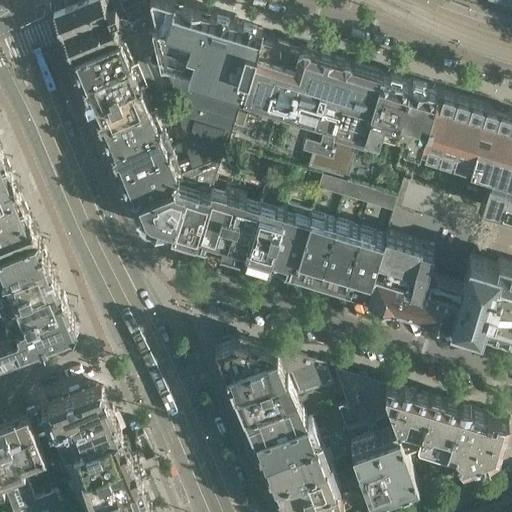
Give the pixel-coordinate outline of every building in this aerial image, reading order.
[(134,30),(156,20),(152,1),(145,4),(144,1),(137,4),(138,7),(135,8),(135,7),(126,11),(121,0),(76,0),(53,10),(60,24),(59,25),(66,41),(73,56),(74,56),(134,30)] [(207,159),(228,150),(231,141),(229,140),(245,86),(261,33),(263,27),(174,0),(151,0),(152,1),(156,20),(162,46),(191,164),(190,167),(207,159)] [(127,49),(141,43),(145,53),(162,46),(156,20),(134,30),(74,56),(83,79),(131,59),(127,49)] [(362,130),(381,69),(351,60),(301,44),(301,45),(261,33),(245,86),(285,99),(284,101),(336,117),(335,121),(362,130)] [(140,82),(131,59),(83,79),(82,79),(83,81),(84,80),(93,101),(140,82)] [(372,154),(382,124),(394,127),(409,77),(382,69),(381,69),(362,130),(357,149),(349,176),(374,184),(380,166),(367,163),(370,153),(372,154)] [(412,166),(437,86),(409,77),(394,127),(407,131),(398,161),(412,166)] [(150,105),(140,82),(93,101),(102,124),(101,124),(102,125),(103,125),(150,105)] [(511,108),(437,86),(412,166),(413,166),(410,175),(441,185),(451,154),(511,171),(511,108)] [(159,127),(150,105),(103,125),(112,146),(159,127)] [(168,149),(159,127),(112,146),(111,147),(120,169),(168,149)] [(21,188),(12,166),(11,166),(3,146),(4,146),(0,138),(0,196),(21,188)] [(178,173),(168,149),(120,169),(130,193),(173,175),(178,173)] [(344,190),(349,176),(324,169),(319,183),(344,190)] [(171,229),(184,188),(177,186),(173,175),(130,193),(140,216),(146,222),(144,229),(146,234),(162,239),(165,228),(171,229)] [(369,198),(374,184),(349,176),(344,190),(369,198)] [(195,237),(207,198),(211,187),(200,184),(198,192),(184,188),(171,229),(172,230),(167,245),(185,251),(190,235),(195,237)] [(396,191),(374,184),(369,198),(392,205),(396,191)] [(220,244),(237,190),(227,186),(225,191),(211,187),(207,198),(195,237),(220,244)] [(0,220),(29,208),(21,188),(0,196),(0,220)] [(244,252),(260,202),(245,198),(247,193),(237,190),(220,244),(244,252)] [(269,259),(286,204),(276,201),(274,206),(260,202),(244,252),(269,259)] [(294,267),(309,217),(294,213),(296,208),(286,204),(269,259),(294,267)] [(0,246),(39,231),(29,208),(0,220),(0,246)] [(318,274),(336,215),(312,208),(309,217),(294,267),(318,274)] [(343,282),(361,223),(336,215),(318,274),(343,282)] [(367,289),(386,230),(361,223),(343,282),(367,289)] [(465,273),(429,262),(435,243),(386,228),(386,230),(367,289),(452,315),(465,273)] [(0,274),(49,255),(39,231),(0,246),(0,274)] [(511,261),(501,258),(499,262),(471,253),(465,273),(452,315),(480,324),(482,319),(511,328),(511,261)] [(59,278),(49,255),(0,274),(0,299),(4,299),(59,278)] [(68,301),(59,278),(4,299),(0,299),(0,311),(2,315),(5,314),(9,323),(68,301)] [(0,344),(4,354),(74,328),(77,321),(68,301),(9,323),(0,326),(0,344)] [(225,365),(277,348),(276,345),(236,332),(215,340),(225,365)] [(332,379),(326,360),(276,345),(277,348),(225,365),(243,410),(245,409),(291,393),(332,379)] [(395,416),(384,387),(387,379),(334,363),(344,393),(335,397),(349,434),(387,419),(395,416)] [(445,446),(460,401),(387,379),(384,387),(395,416),(404,439),(418,434),(418,437),(445,446)] [(57,428),(112,406),(102,380),(27,409),(38,435),(57,428)] [(307,413),(303,402),(295,404),(291,393),(245,409),(254,432),(255,432),(307,413)] [(498,450),(509,416),(460,401),(445,446),(449,457),(459,454),(462,463),(498,450)] [(69,449),(122,428),(112,406),(57,428),(66,451),(69,449)] [(47,458),(38,435),(27,409),(0,419),(0,475),(4,487),(9,500),(33,491),(24,467),(47,458)] [(318,436),(309,412),(307,413),(255,432),(263,456),(265,455),(318,436)] [(419,479),(404,439),(395,416),(387,419),(388,423),(374,428),(375,429),(395,487),(419,479)] [(132,454),(122,428),(69,449),(73,458),(79,456),(86,472),(132,454)] [(395,487),(375,429),(351,438),(354,448),(359,461),(371,496),(395,487)] [(328,458),(337,455),(328,432),(318,436),(265,455),(273,478),(274,478),(328,458)] [(359,461),(354,448),(348,450),(352,464),(359,461)] [(141,475),(132,454),(86,472),(78,474),(82,484),(88,482),(93,495),(142,477),(141,475)] [(336,481),(328,458),(274,478),(283,501),(284,501),(336,481)] [(150,496),(159,493),(150,471),(141,475),(142,477),(93,495),(87,497),(91,506),(96,505),(98,511),(117,511),(152,499),(151,496),(150,497),(150,496)] [(368,497),(359,473),(336,481),(345,505),(368,497)] [(326,511),(345,505),(336,481),(284,501),(287,511),(326,511)] [(13,511),(46,511),(66,505),(60,489),(35,499),(36,502),(13,510),(13,511)] [(156,511),(152,499),(117,511),(156,511)]
